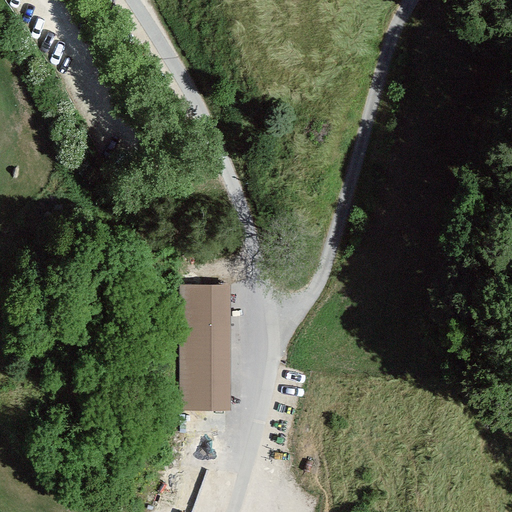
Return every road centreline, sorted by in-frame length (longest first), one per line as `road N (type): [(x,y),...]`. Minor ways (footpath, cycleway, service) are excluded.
road 1 (track): [(413,0),(385,60),(324,269),(283,319)]
road 2 (unclassified): [(283,319),(230,511)]
